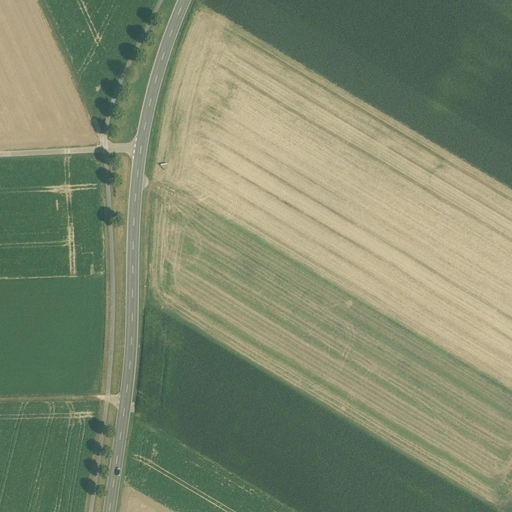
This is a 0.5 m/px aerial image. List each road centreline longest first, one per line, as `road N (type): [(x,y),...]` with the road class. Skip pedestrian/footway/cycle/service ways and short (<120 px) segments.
road 1 (secondary): [(108,511),(127,377),(139,149)]
road 2 (track): [(42,0),(104,149)]
road 3 (secondary): [(184,0),(139,149)]
road 4 (track): [(123,399),(0,405)]
